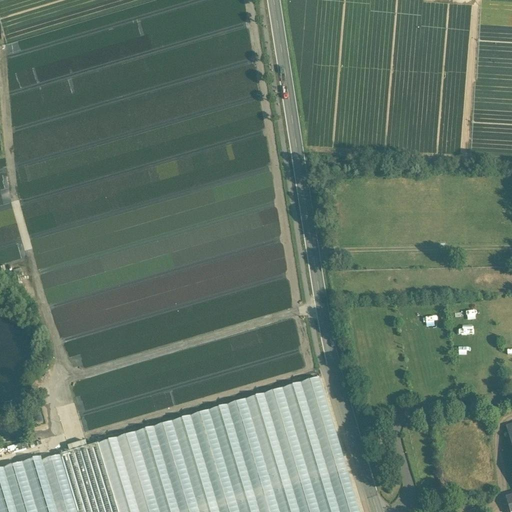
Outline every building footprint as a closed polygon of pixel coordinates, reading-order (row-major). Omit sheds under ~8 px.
[(259,100),(158,125),(166,154),(190,148),(190,147),(195,146),(193,136),(263,119),(259,100)] [(19,195),(34,191),(35,195),(54,190),(51,182),(58,180),(56,173),(16,184),(19,195)] [(359,511),(320,379),(61,457),(60,453),(0,471),(0,511),(359,511)] [(87,380),(83,381),(83,380),(73,382),(75,395),(89,393),(87,380)] [(10,447),(0,449),(0,458),(12,455),(10,447)]
